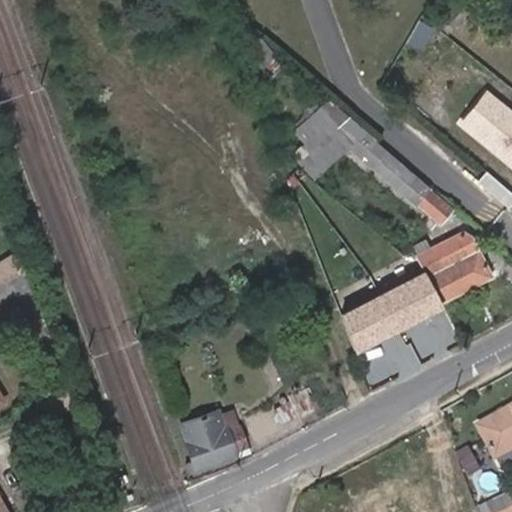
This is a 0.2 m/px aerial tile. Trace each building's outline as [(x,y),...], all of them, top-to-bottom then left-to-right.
[(421,48),(429,34),(415,26),(408,41),(421,48)] [(268,51),(259,39),(246,49),(255,62),(267,52),(268,51)] [(278,62),(267,52),(255,63),(266,74),(278,62)] [(511,111),(486,90),(457,125),(511,170),(511,111)] [(349,116),(331,101),(321,110),(335,127),(346,118),(349,116)] [(351,144),(335,127),(321,110),(319,108),(293,132),(303,144),(323,167),(347,146),(351,144)] [(374,142),(346,118),(335,127),(351,144),(347,146),(360,157),(374,142)] [(427,188),(374,142),(360,157),(414,204),(416,202),(439,222),(450,209),(426,190),(427,188)] [(323,167),(303,144),(295,152),(300,158),(297,162),(311,178),(323,167)] [(505,188),(485,171),(477,181),(496,198),(505,188)] [(508,208),(511,203),(511,194),(505,188),(496,198),(508,208)] [(492,277),(470,236),(461,231),(430,248),(416,255),(424,269),(441,303),(492,277)] [(430,248),(425,239),(411,245),(413,250),(416,255),(430,248)] [(16,255),(0,265),(0,273),(5,281),(23,270),(16,255)] [(424,269),(337,312),(354,346),(441,303),(424,269)] [(0,301),(29,284),(24,270),(23,270),(5,281),(0,284),(0,301)] [(44,398),(55,416),(74,404),(63,388),(44,398)] [(20,412),(31,430),(55,416),(44,398),(20,412)] [(240,445),(250,441),(235,405),(226,409),(240,445)] [(511,406),(479,424),(497,457),(511,448),(511,406)] [(183,415),(193,468),(237,459),(227,407),(183,415)] [(482,469),(473,454),(463,460),(471,475),(482,469)] [(364,511),(425,511),(438,507),(424,474),(360,501),(364,511)] [(499,511),(511,506),(511,498),(510,494),(491,503),(495,511),(499,511)]
